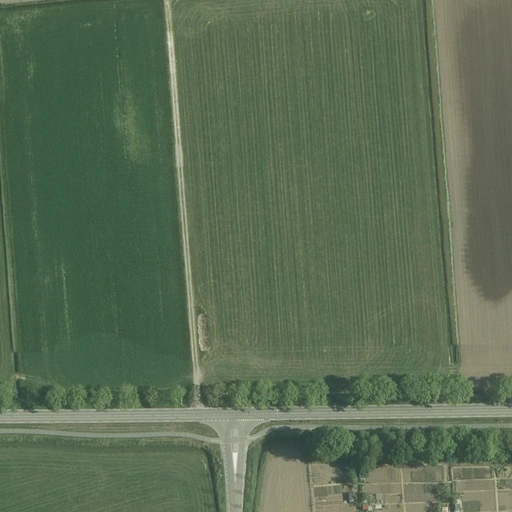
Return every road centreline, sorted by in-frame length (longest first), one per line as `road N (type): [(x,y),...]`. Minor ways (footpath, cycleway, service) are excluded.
road 1 (secondary): [(233,414),(511,410)]
road 2 (secondary): [(0,416),(233,414)]
